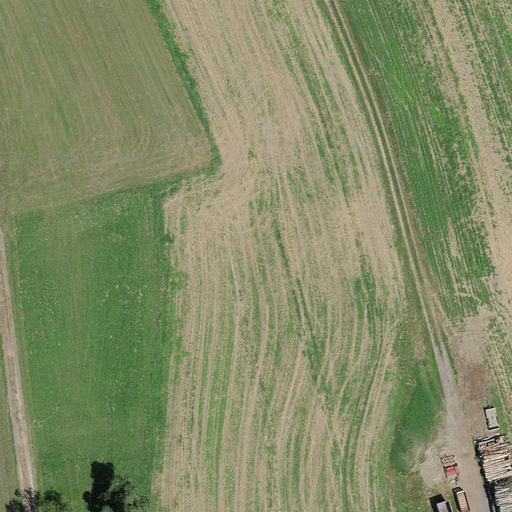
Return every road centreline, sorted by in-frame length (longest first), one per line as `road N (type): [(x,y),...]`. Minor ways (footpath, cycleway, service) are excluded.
road 1 (track): [(339,0),(386,121),(485,511)]
road 2 (track): [(0,250),(32,511)]
